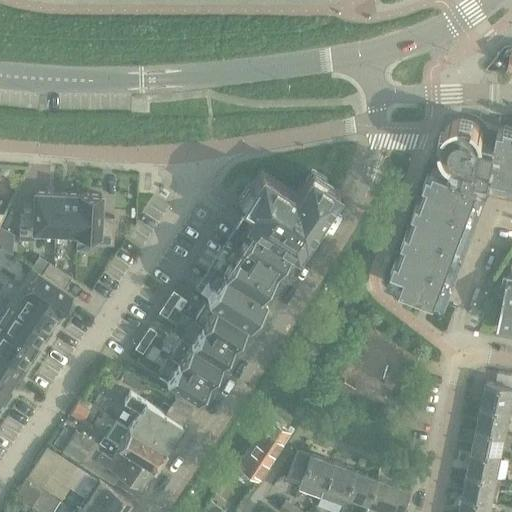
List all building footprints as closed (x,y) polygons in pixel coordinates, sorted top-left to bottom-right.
[(395,271),(393,276),(404,280),(401,288),(407,291),(436,301),(436,300),(479,187),(463,181),(466,171),(483,175),(484,174),(487,165),(511,169),(511,130),(505,129),(500,128),(499,127),(498,132),(496,141),(484,139),(484,138),(484,137),(484,136),(484,134),(483,133),(483,132),(482,131),(482,130),(481,129),(480,128),(480,127),(479,126),(478,126),(477,125),(476,124),(475,123),(474,123),(473,122),(472,122),(471,121),(470,121),(469,120),(468,120),(467,120),(466,120),(465,120),(463,120),(462,120),(461,120),(460,120),(459,120),(458,120),(457,121),(456,121),(454,122),(453,122),(452,123),(451,123),(451,124),(450,125),(449,126),(448,126),(447,127),(447,128),(446,129),(445,130),(445,131),(444,132),(444,133),(443,134),(443,136),(443,137),(443,138),(443,139),(442,140),(442,141),(443,142),(443,144),(443,145),(443,146),(443,147),(444,148),(444,149),(445,150),(445,151),(446,152),(447,153),(447,154),(448,155),(449,156),(450,157),(451,157),(452,158),(453,159),(454,159),(450,176),(435,170),(433,169),(431,175),(427,186),(421,202),(416,214),(410,230),(406,241),(399,259),(395,271)] [(254,223),(207,295),(250,323),(261,306),(255,302),(298,236),(304,240),(338,190),(325,182),(319,189),(305,179),(296,192),(261,169),(242,199),(253,207),(246,218),(254,223)] [(20,211),(19,238),(34,239),(35,230),(55,231),(56,191),(33,190),(32,212),(20,211)] [(55,234),(54,235),(78,236),(78,235),(78,232),(80,192),(56,191),(55,231),(55,234)] [(104,193),(80,192),(78,232),(99,233),(99,236),(99,241),(114,242),(115,215),(103,215),(104,193)] [(0,225),(0,245),(8,250),(9,251),(12,253),(14,233),(11,231),(10,231),(0,225)] [(31,266),(19,285),(25,288),(60,312),(73,292),(65,286),(72,276),(49,261),(42,271),(38,269),(37,270),(31,266)] [(511,281),(507,281),(498,326),(500,327),(501,323),(511,324),(511,281)] [(19,285),(6,303),(9,306),(48,331),(60,312),(25,288),(19,285)] [(173,290),(166,301),(173,306),(180,295),(173,290)] [(166,301),(158,311),(166,317),(173,306),(166,301)] [(207,301),(194,320),(234,346),(247,327),(246,326),(246,327),(216,307),(215,306),(207,301)] [(9,306),(0,319),(0,325),(36,349),(48,331),(9,306)] [(194,320),(182,338),(222,364),(234,346),(194,320)] [(0,325),(0,351),(24,367),(36,349),(0,325)] [(149,326),(142,337),(150,342),(157,331),(149,326)] [(142,337),(135,348),(143,353),(150,342),(142,337)] [(171,355),(171,356),(211,382),(222,364),(182,338),(171,355)] [(0,351),(0,377),(12,385),(24,367),(0,351)] [(178,362),(166,380),(167,381),(168,381),(197,400),(198,401),(211,382),(171,356),(170,356),(178,362)] [(133,374),(128,384),(141,390),(146,380),(133,374)] [(0,377),(0,402),(12,385),(0,377)] [(511,386),(487,382),(482,406),(511,412),(511,411),(511,386)] [(139,411),(129,427),(165,450),(182,425),(164,413),(130,391),(124,401),(139,411)] [(175,396),(164,413),(182,425),(183,424),(193,408),(186,404),(175,396)] [(78,401),(70,413),(82,421),(90,409),(78,401)] [(482,406),(477,429),(507,436),(511,412),(482,406)] [(239,465),(258,477),(289,430),(270,418),(239,465)] [(113,442),(153,468),(165,450),(129,427),(116,419),(105,436),(113,441),(113,442)] [(106,469),(108,467),(140,488),(153,468),(113,442),(108,448),(95,442),(76,429),(74,433),(65,427),(54,444),(63,450),(62,450),(79,462),(114,484),(119,477),(106,469)] [(477,429),(473,451),(502,458),(507,436),(477,429)] [(46,445),(25,478),(26,479),(42,488),(61,501),(70,488),(70,487),(82,469),(59,453),(48,446),(46,445)] [(298,488),(318,496),(323,489),(332,462),(310,454),(296,450),(286,479),(299,484),(298,488)] [(473,451),(468,475),(495,480),(498,481),(498,480),(502,458),(473,451)] [(323,489),(318,496),(342,504),(354,470),(332,462),(323,489)] [(354,470),(342,504),(343,505),(346,496),(367,504),(376,478),(354,470)] [(468,475),(463,498),(490,504),(493,504),(497,484),(510,487),(509,493),(511,493),(511,484),(511,482),(498,480),(498,481),(495,480),(468,475)] [(376,478),(367,504),(364,511),(363,511),(402,511),(410,489),(402,486),(401,487),(376,478)] [(53,511),(61,501),(42,488),(26,479),(16,495),(5,511),(23,511),(30,503),(32,505),(31,506),(40,511),(53,511)] [(77,505),(74,510),(76,511),(125,511),(132,501),(98,479),(80,507),(77,505)] [(463,498),(460,511),(490,511),(493,504),(490,504),(463,498)] [(205,509),(210,511),(235,511),(226,506),(224,509),(210,500),(205,509)] [(280,509),(284,511),(302,511),(286,500),(280,509)]
